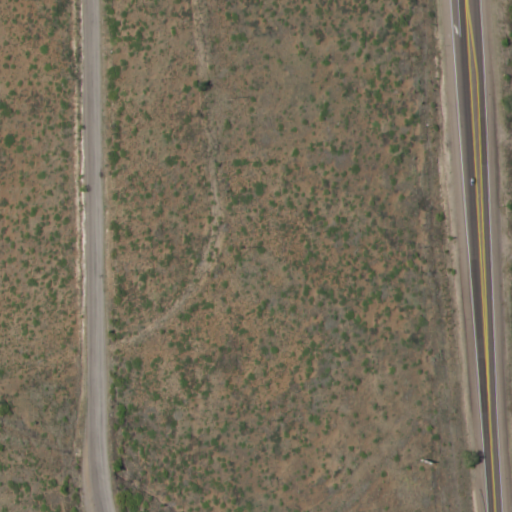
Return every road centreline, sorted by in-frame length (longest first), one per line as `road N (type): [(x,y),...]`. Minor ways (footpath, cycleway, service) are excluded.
road 1 (trunk): [(494,511),(464,0)]
road 2 (residential): [(109,511),(100,436),(90,0)]
